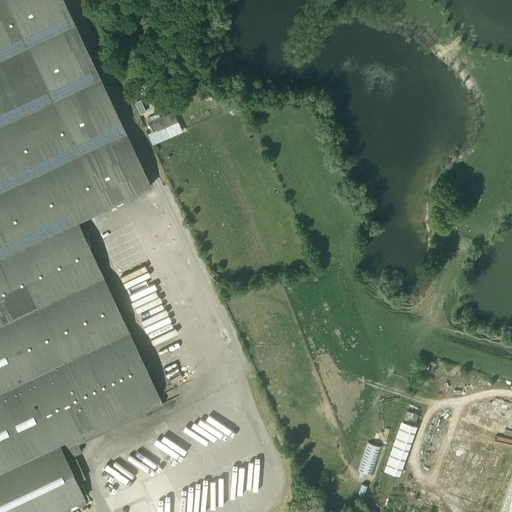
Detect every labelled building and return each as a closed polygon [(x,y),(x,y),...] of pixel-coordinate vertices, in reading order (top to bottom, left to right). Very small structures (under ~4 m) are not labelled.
[(151,186),(63,0),(0,0),(0,511),(54,511),(86,497),(78,481),(84,478),(74,458),(66,462),(64,458),(80,450),(77,443),(164,402),(77,221),(151,186)] [(146,112),(141,100),(135,102),(141,114),(146,112)] [(153,145),(182,131),(173,110),(160,116),(158,113),(151,117),(157,129),(148,134),(153,145)] [(409,410),(407,418),(418,421),(420,413),(409,410)] [(386,469),(403,475),(418,424),(402,419),(386,469)] [(358,471),(373,476),(382,447),(367,442),(358,471)] [(511,511),(511,477),(500,511),(511,511)]
